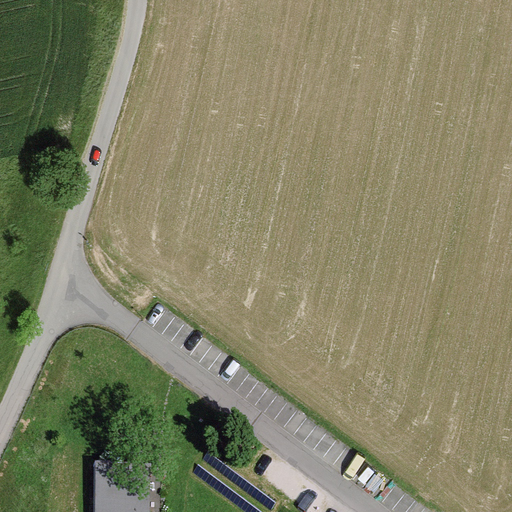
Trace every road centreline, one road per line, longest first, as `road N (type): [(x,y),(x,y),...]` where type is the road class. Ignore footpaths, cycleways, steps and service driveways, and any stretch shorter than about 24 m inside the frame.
road 1 (unclassified): [(62,278),(374,511)]
road 2 (unclassified): [(62,278),(127,61),(136,0)]
road 3 (unclassified): [(0,435),(62,278)]
